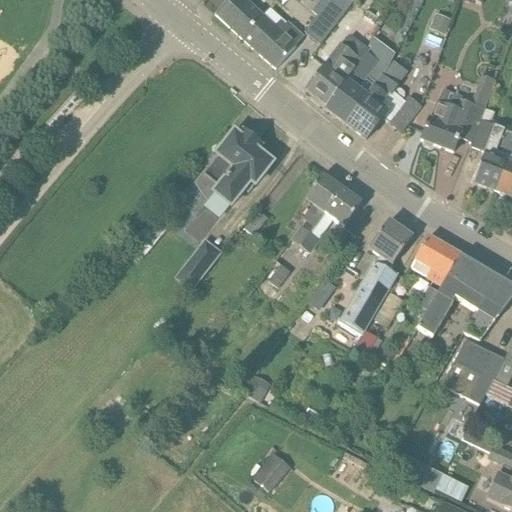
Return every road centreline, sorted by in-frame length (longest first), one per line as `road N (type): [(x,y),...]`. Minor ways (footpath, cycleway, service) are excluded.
road 1 (tertiary): [(511,262),(402,193),(177,23)]
road 2 (unclassified): [(177,23),(0,237)]
